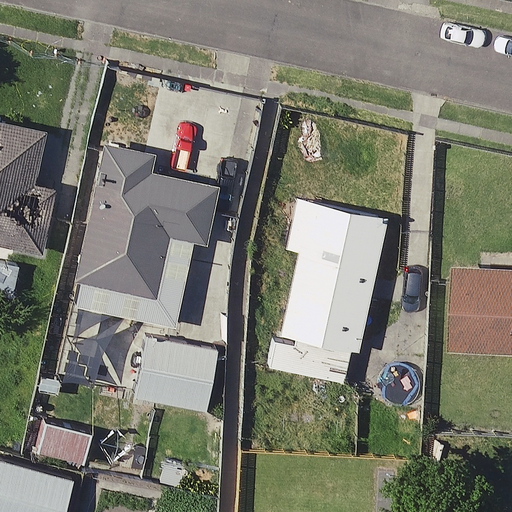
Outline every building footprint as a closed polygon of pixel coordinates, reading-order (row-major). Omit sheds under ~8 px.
[(33,123),(0,115),(0,237),(29,244),(43,179),(21,175),(33,123)] [(139,145),(91,134),(62,270),(143,287),(156,226),(194,234),(207,174),(136,159),(139,145)] [(375,206),(287,188),(276,241),(285,242),(261,359),(339,375),(375,206)] [(12,255),(0,252),(0,285),(7,287),(12,255)] [(511,261),(444,257),(439,340),(511,344),(511,261)] [(207,341),(133,328),(123,390),(196,403),(207,341)] [(50,511),(62,471),(0,452),(0,511),(50,511)]
